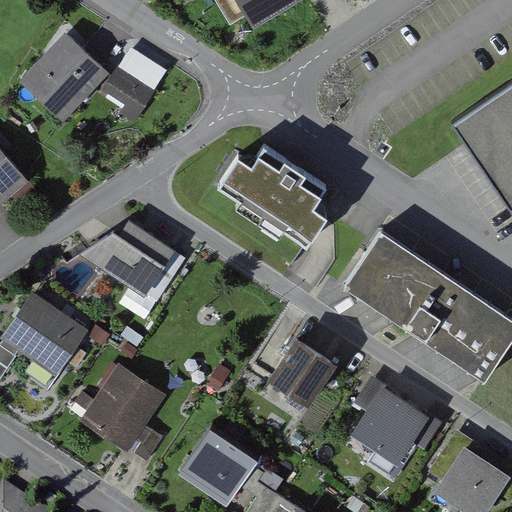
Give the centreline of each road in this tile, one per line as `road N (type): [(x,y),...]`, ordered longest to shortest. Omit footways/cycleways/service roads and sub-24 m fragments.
road 1 (residential): [(0,269),(265,95)]
road 2 (residential): [(511,266),(265,95)]
road 3 (residential): [(265,95),(114,0)]
road 4 (residential): [(408,0),(265,95)]
road 5 (residential): [(0,438),(109,511)]
